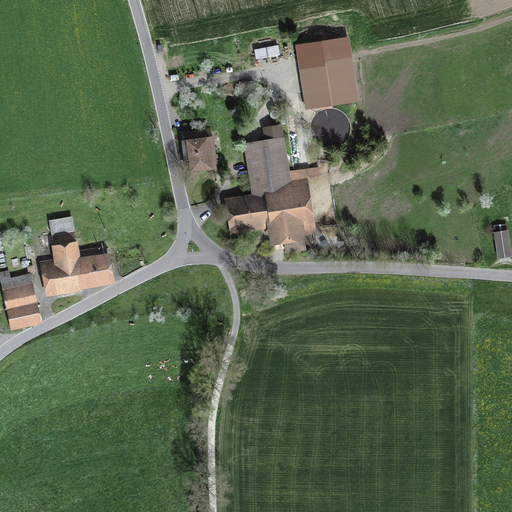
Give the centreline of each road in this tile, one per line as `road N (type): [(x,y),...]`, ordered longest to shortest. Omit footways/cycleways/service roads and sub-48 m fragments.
road 1 (unclassified): [(511,275),(220,258)]
road 2 (track): [(213,511),(213,409),(236,318),(220,258)]
road 3 (unclassified): [(187,225),(133,0)]
road 4 (unclassified): [(165,264),(13,344)]
